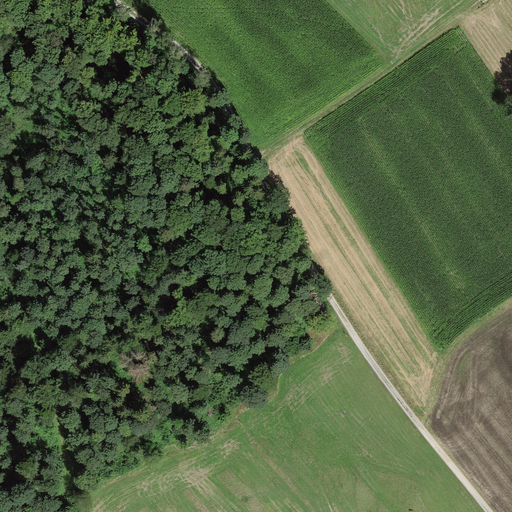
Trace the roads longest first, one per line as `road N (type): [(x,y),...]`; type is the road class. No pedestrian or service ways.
road 1 (track): [(487,511),(339,318),(222,98),(183,51),(115,0)]
road 2 (track): [(68,477),(132,442),(324,286)]
road 3 (track): [(253,158),(484,0)]
road 4 (track): [(45,511),(68,477),(53,382),(0,262)]
